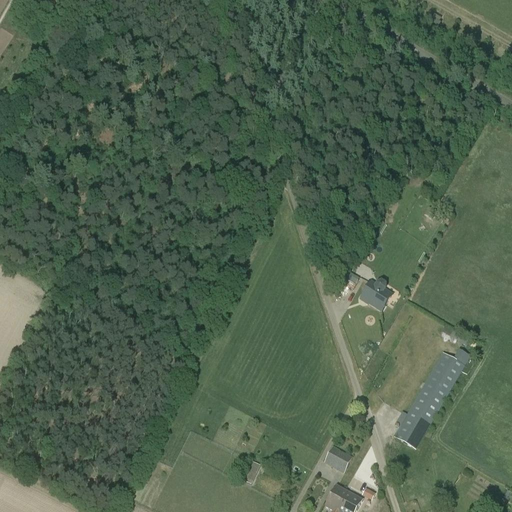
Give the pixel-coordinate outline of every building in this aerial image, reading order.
[(368,285),(359,301),(381,314),(391,298),(382,293),(384,289),(384,285),(379,282),(375,284),(373,288),(368,285)] [(378,337),(384,327),(380,325),(375,335),(378,337)] [(447,328),(444,333),(452,338),(455,332),(447,328)] [(455,333),(453,339),(462,343),(465,336),(455,333)] [(416,452),(470,360),(458,353),(453,361),(443,355),(394,439),(416,452)] [(344,476),(353,460),(333,449),(324,465),(344,476)] [(251,486),(260,467),(253,463),(244,482),(251,486)] [(469,481),(473,475),(466,471),(462,477),(469,481)] [(373,496),(377,485),(371,483),(367,495),(373,496)] [(357,511),(363,503),(337,488),(325,509),(330,511),(357,511)]
